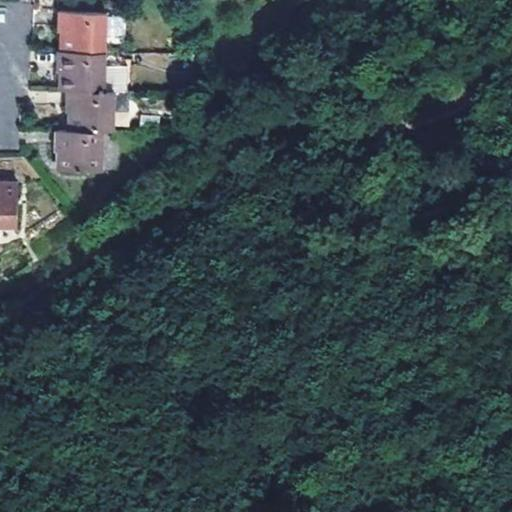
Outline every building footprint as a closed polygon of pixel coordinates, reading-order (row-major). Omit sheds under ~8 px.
[(100,7),(53,6),(53,26),(58,26),(57,47),(100,47),(100,7)] [(100,59),(100,47),(57,47),(53,46),(52,66),(58,66),(57,86),(63,86),(99,87),(100,59)] [(127,87),(127,59),(100,59),(99,87),(111,87),(127,87)] [(110,125),(111,87),(99,87),(63,86),(63,105),(69,106),(68,125),(99,125),(110,125)] [(98,166),(99,125),(68,125),(53,124),(53,146),(58,146),(58,165),(98,166)] [(0,221),(11,221),(13,177),(0,177),(0,221)]
